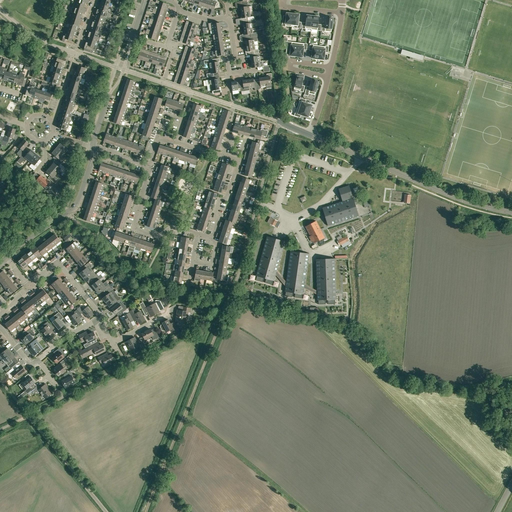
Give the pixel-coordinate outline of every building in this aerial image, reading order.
[(159,5),(158,7),(168,10),(169,5),(155,0),(154,2),(156,2),(155,4),(159,5)] [(74,8),(86,11),(86,9),(84,8),(85,5),(76,3),(74,8)] [(248,6),(247,4),(241,4),(241,7),(240,7),(241,13),(250,12),(252,11),(251,6),(248,6)] [(108,12),(107,12),(97,9),(96,14),(104,17),(107,17),(108,12)] [(156,14),(155,17),(164,20),(166,15),(153,11),(150,10),(149,12),(156,14)] [(250,20),(254,20),(254,17),(251,17),(250,12),(241,13),(242,18),(241,18),(241,21),(250,20)] [(80,18),(81,16),(73,13),(71,18),(82,22),(83,19),(80,18)] [(292,27),(292,26),(291,26),(293,14),(287,13),(286,20),(283,20),(282,26),(285,27),(286,26),(292,27)] [(301,22),(298,22),(299,15),(293,14),(291,26),(292,26),(297,26),(297,28),(301,28),(301,22)] [(305,28),(311,29),(313,16),(307,15),(306,23),(303,22),(302,29),(305,29),(305,28)] [(319,17),(313,16),(311,29),(311,30),(320,31),(321,25),(318,24),(319,17)] [(163,25),(164,20),(155,17),(154,20),(150,19),(150,21),(163,25)] [(72,19),(70,23),(79,26),(80,21),(82,22),(71,18),(72,19)] [(325,25),(322,25),(321,31),(331,32),(333,19),(326,18),(325,25)] [(102,24),(102,22),(94,19),(92,24),(103,28),(104,25),(102,24)] [(244,30),(252,28),(251,24),(255,23),(254,20),(250,20),(241,21),(242,24),(243,24),(244,30)] [(161,30),(163,25),(150,21),(149,23),(152,24),(151,27),(161,30)] [(186,21),(185,26),(198,31),(198,28),(195,27),(196,24),(195,24),(186,21)] [(103,28),(92,24),(90,29),(99,32),(102,33),(103,28)] [(183,31),(193,35),(194,32),(197,33),(198,31),(185,26),(183,31)] [(146,31),(159,35),(161,30),(151,27),(150,30),(147,29),(146,31)] [(253,33),(252,28),(244,30),(244,35),(245,35),(246,38),(252,37),(257,36),(256,33),(253,33)] [(98,35),(99,32),(90,29),(89,34),(100,38),(101,36),(98,35)] [(158,41),(159,35),(146,31),(145,31),(144,33),(146,33),(149,35),(148,38),(158,41)] [(183,31),(181,36),(194,41),(197,42),(198,40),(192,38),(193,35),(183,31)] [(75,37),(75,36),(65,33),(62,41),(64,42),(65,39),(71,41),(73,36),(75,37)] [(98,43),(100,38),(89,34),(87,40),(96,42),(98,43)] [(194,43),(194,41),(181,36),(180,42),(189,45),(190,42),(194,43)] [(257,36),(252,37),(246,38),(246,41),(245,41),(246,46),(255,45),(254,42),(258,42),(257,36)] [(87,40),(85,45),(97,48),(97,46),(95,45),(96,42),(87,40)] [(295,56),(296,56),(298,43),(287,42),(287,48),(291,49),(290,56),(291,56),(291,57),(295,57),(295,56)] [(307,44),(298,43),(296,56),(302,57),(303,50),(306,50),(307,44)] [(312,58),(318,59),(319,46),(314,45),(310,44),(309,50),(312,51),(312,58)] [(95,54),(97,48),(85,45),(84,50),(95,54)] [(250,51),(251,54),(257,53),(259,53),(258,50),(255,50),(255,45),(246,46),(247,52),(250,51)] [(184,51),(197,56),(198,54),(194,52),(195,49),(186,46),(184,51)] [(325,47),(319,46),(318,59),(324,60),(325,52),(328,52),(329,46),(325,46),(325,47)] [(143,60),(146,51),(141,49),(139,55),(137,54),(135,61),(137,61),(136,62),(139,63),(140,59),(143,60)] [(145,65),(147,65),(151,52),(146,51),(143,60),(146,61),(145,65)] [(196,58),(197,56),(184,51),(182,57),(192,60),(193,57),(196,58)] [(422,62),(424,57),(402,51),(400,55),(422,62)] [(150,63),(153,64),(156,54),(151,52),(147,65),(149,66),(150,63)] [(257,56),(257,53),(251,54),(251,57),(250,57),(251,63),(260,61),(259,56),(257,56)] [(157,68),(161,56),(156,54),(153,64),(156,65),(155,68),(157,68)] [(54,58),(54,61),(65,65),(66,59),(58,56),(57,59),(54,58)] [(157,70),(159,71),(160,66),(164,67),(167,57),(161,56),(157,68),(157,70)] [(191,63),(192,60),(182,57),(181,62),(194,66),(194,64),(191,63)] [(219,67),(218,62),(220,62),(219,58),(204,61),(204,64),(209,64),(210,68),(219,67)] [(55,64),(54,67),(63,70),(65,65),(54,61),(53,63),(55,64)] [(194,66),(181,62),(179,67),(189,70),(190,67),(193,68),(194,66)] [(75,70),(85,74),(88,66),(86,65),(85,68),(78,66),(77,71),(75,70)] [(179,67),(177,72),(190,76),(191,74),(188,73),(189,70),(179,67)] [(207,77),(210,77),(219,76),(218,73),(219,73),(219,67),(210,68),(211,74),(207,74),(207,77)] [(3,80),(8,82),(11,73),(12,70),(12,69),(10,68),(8,72),(6,72),(3,80)] [(12,70),(11,73),(8,82),(13,83),(16,75),(17,71),(12,70)] [(190,78),(190,76),(177,72),(176,77),(185,80),(186,77),(190,78)] [(13,83),(19,85),(22,74),(20,73),(19,76),(16,75),(13,83)] [(22,74),(19,85),(24,87),(27,78),(24,77),(25,75),(22,74)] [(207,86),(210,85),(219,84),(218,79),(219,79),(219,76),(210,77),(211,80),(206,80),(207,86)] [(294,89),(300,91),(303,92),(305,86),(301,85),(303,78),(297,76),(294,89)] [(59,80),(51,77),(49,82),(56,85),(58,85),(59,80)] [(185,80),(176,77),(174,82),(187,87),(188,84),(184,83),(185,80)] [(256,80),(257,86),(258,90),(261,88),(261,87),(266,86),(264,77),(259,78),(259,79),(256,80)] [(126,84),(133,87),(135,87),(135,85),(134,85),(135,81),(128,79),(126,84)] [(258,90),(257,86),(256,80),(253,80),(253,79),(248,80),(249,88),(255,87),(255,90),(258,90)] [(249,90),(249,88),(248,80),(242,81),(242,82),(240,82),(241,88),(241,92),(249,90)] [(308,96),(309,93),(315,95),(318,82),(312,80),(310,87),(307,87),(304,95),(308,96)] [(238,89),(241,88),(240,82),(237,82),(237,81),(231,82),(232,91),(238,90),(238,89)] [(29,96),(32,85),(33,84),(33,83),(31,82),(29,87),(26,86),(23,94),(29,96)] [(213,94),(219,93),(221,92),(221,89),(219,90),(219,84),(210,85),(211,91),(212,91),(213,94)] [(39,99),(44,101),(48,90),(47,90),(47,92),(42,91),(39,99)] [(53,92),(48,90),(44,101),(45,99),(50,101),(51,97),(52,94),(54,95),(56,91),(54,90),(53,92)] [(124,90),(122,95),(130,98),(131,98),(132,96),(130,96),(132,92),(124,90)] [(66,96),(64,101),(75,105),(73,104),(75,99),(66,96)] [(155,97),(153,102),(161,105),(162,99),(155,97)] [(171,108),(173,100),(167,98),(167,100),(166,103),(165,106),(171,108)] [(298,107),(310,111),(312,105),(305,103),(306,100),(300,98),(299,101),(299,102),(298,107)] [(62,106),(73,110),(75,105),(64,101),(64,102),(66,102),(66,105),(63,104),(62,106)] [(119,106),(126,109),(128,109),(128,107),(127,107),(128,103),(121,101),(119,106)] [(64,110),(63,112),(72,115),(73,110),(62,106),(62,109),(64,110)] [(310,111),(298,107),(296,113),(295,112),(294,116),(300,118),(301,115),(308,117),(310,111)] [(199,115),(200,112),(192,109),(190,115),(199,118),(200,116),(199,115)] [(221,113),(220,114),(229,117),(231,112),(224,109),(222,113),(221,113)] [(125,114),(117,111),(115,117),(123,119),(124,120),(125,118),(123,118),(125,114)] [(60,114),(59,117),(70,120),(73,121),(75,116),(72,115),(63,112),(62,115),(60,114)] [(227,123),(229,117),(220,114),(220,116),(221,117),(220,120),(227,123)] [(61,120),(60,123),(68,125),(70,120),(59,117),(58,119),(61,120)] [(124,120),(123,119),(115,117),(113,123),(121,125),(122,121),(123,122),(124,120)] [(195,126),(196,123),(189,120),(187,126),(196,128),(196,127),(195,126)] [(68,125),(60,123),(58,128),(64,130),(63,133),(66,133),(67,131),(70,132),(71,126),(68,125)] [(224,133),(226,128),(217,125),(216,127),(218,127),(216,131),(224,133)] [(7,135),(5,134),(4,137),(3,141),(8,143),(10,137),(13,138),(15,141),(17,139),(18,135),(15,134),(16,129),(10,127),(7,135)] [(144,129),(142,135),(150,137),(151,134),(155,135),(156,133),(153,132),(152,132),(144,129)] [(257,130),(255,137),(260,139),(261,136),(266,137),(268,131),(261,129),(260,131),(257,130)] [(191,137),(193,133),(185,131),(183,137),(192,139),(193,137),(191,137)] [(109,143),(112,136),(106,134),(104,141),(109,143)] [(220,144),(222,139),(213,136),(213,138),(214,138),(213,142),(220,144)] [(17,154),(21,157),(22,156),(26,151),(24,150),(29,143),(24,139),(19,145),(17,143),(16,145),(21,149),(17,154)] [(247,146),(250,147),(251,147),(259,149),(261,150),(263,141),(260,140),(259,143),(257,143),(253,142),(252,142),(252,145),(250,145),(247,144),(247,146)] [(210,145),(210,147),(218,150),(220,144),(213,142),(212,146),(210,145)] [(61,143),(56,148),(64,155),(66,152),(69,155),(74,149),(72,146),(68,150),(61,143)] [(144,147),(139,145),(136,152),(142,154),(144,147)] [(61,164),(65,160),(62,157),(64,155),(56,148),(52,153),(57,158),(55,160),(61,164)] [(23,161),(24,162),(27,159),(30,161),(36,154),(31,150),(24,158),(22,156),(21,157),(17,162),(20,165),(23,161)] [(41,158),(36,154),(30,161),(32,163),(30,166),(34,170),(39,165),(36,163),(41,158)] [(198,158),(192,156),(190,163),(196,165),(198,158)] [(221,168),(228,171),(230,165),(221,162),(221,164),(222,165),(221,168)] [(66,169),(61,164),(58,166),(54,163),(50,167),(57,173),(60,171),(63,173),(66,169)] [(101,163),(99,171),(103,172),(102,173),(104,174),(107,165),(101,163)] [(106,173),(110,174),(112,167),(107,165),(104,174),(106,174),(106,173)] [(57,173),(50,167),(46,172),(51,176),(49,178),(54,183),(58,179),(55,176),(57,173)] [(115,177),(118,168),(112,167),(110,174),(114,175),(113,177),(115,177)] [(117,177),(121,178),(123,170),(118,168),(115,177),(117,178),(117,177)] [(128,180),(132,181),(134,174),(129,172),(126,181),(127,181),(128,180)] [(35,173),(31,178),(35,182),(36,181),(48,191),(52,186),(49,183),(50,182),(45,178),(44,179),(41,176),(39,177),(35,173)] [(164,184),(166,178),(158,175),(157,181),(164,184)] [(241,183),(249,186),(250,184),(249,183),(250,180),(242,177),(241,183)] [(96,181),(94,187),(103,190),(104,188),(102,188),(104,184),(96,181)] [(213,190),(221,193),(223,187),(215,185),(213,190)] [(155,186),(153,192),(160,194),(162,189),(155,186)] [(322,208),(328,226),(359,216),(349,186),(338,189),(342,201),(322,208)] [(103,192),(103,190),(94,187),(93,193),(100,195),(101,191),(103,192)] [(237,194),(246,196),(246,195),(245,194),(246,191),(239,188),(237,194)] [(207,195),(207,196),(215,199),(217,193),(210,191),(208,195),(207,195)] [(93,193),(91,198),(100,201),(102,201),(102,200),(99,199),(100,195),(93,193)] [(124,197),(123,199),(132,202),(134,196),(126,194),(125,198),(124,197)] [(215,199),(207,196),(206,198),(207,198),(206,202),(214,204),(215,199)] [(130,207),(132,202),(123,199),(122,201),(124,201),(123,205),(130,207)] [(233,204),(242,207),(243,206),(241,205),(243,201),(235,199),(233,204)] [(87,209),(96,212),(97,210),(95,209),(96,206),(89,203),(87,209)] [(212,210),(203,207),(203,209),(204,209),(203,213),(210,215),(212,210)] [(152,209),(150,215),(158,218),(160,212),(152,209)] [(119,216),(126,218),(128,213),(119,210),(119,212),(120,212),(119,216)] [(93,217),(85,214),(84,220),(92,223),(93,221),(92,220),(93,217)] [(208,221),(200,218),(199,220),(200,220),(199,224),(207,226),(208,221)] [(273,219),(270,224),(275,226),(277,228),(280,222),(277,221),(273,219)] [(156,223),(149,220),(147,226),(154,229),(156,223)] [(115,227),(117,227),(119,228),(123,229),(125,223),(116,221),(115,222),(117,223),(115,227)] [(314,243),(324,238),(316,221),(305,227),(311,237),(310,238),(312,241),(313,241),(314,243)] [(205,232),(207,226),(199,224),(198,227),(197,227),(196,229),(205,232)] [(70,230),(64,235),(66,237),(64,238),(65,241),(68,241),(69,238),(73,234),(70,230)] [(113,239),(119,241),(121,234),(116,232),(113,239)] [(55,234),(50,238),(56,245),(61,241),(55,234)] [(228,239),(220,236),(219,242),(223,243),(226,244),(228,239)] [(285,286),(286,282),(283,278),(281,276),(277,271),(285,242),(280,240),(271,238),(267,236),(258,268),(256,276),(257,276),(256,280),(263,282),(264,278),(266,278),(265,283),(272,285),(273,280),(274,281),(276,275),(285,286)] [(338,241),(337,241),(339,245),(341,245),(342,246),(343,247),(351,243),(354,242),(353,240),(352,239),(349,240),(347,236),(344,237),(342,238),(339,240),(338,241)] [(132,237),(130,245),(129,247),(134,249),(135,246),(138,239),(132,237)] [(52,248),(56,245),(50,238),(46,241),(52,248)] [(141,248),(143,241),(138,239),(135,246),(134,249),(140,251),(141,248)] [(52,248),(46,241),(41,245),(47,252),(52,248)] [(69,253),(70,253),(77,247),(80,245),(78,242),(77,243),(75,241),(73,243),(66,249),(68,250),(67,251),(67,252),(68,253),(69,253)] [(146,250),(152,252),(154,244),(149,242),(146,250)] [(226,246),(226,244),(223,243),(222,249),(218,248),(218,250),(222,251),(229,252),(232,253),(233,247),(226,246)] [(43,255),(47,252),(41,245),(37,248),(41,253),(43,255)] [(37,257),(41,253),(37,248),(35,246),(31,250),(37,257)] [(77,247),(70,253),(74,258),(81,252),(77,247)] [(37,257),(31,250),(27,254),(32,261),(37,257)] [(304,288),(317,294),(317,291),(312,289),(310,287),(305,285),(308,261),(309,254),(304,253),(290,251),(286,282),(285,286),(284,291),(286,292),(285,296),(292,297),(293,293),(295,293),(295,297),(302,298),(302,294),(304,294),(304,288)] [(77,262),(84,256),(81,252),(74,258),(77,262)] [(28,264),(32,261),(27,254),(22,257),(28,264)] [(84,256),(77,262),(79,264),(81,267),(88,261),(86,259),(88,257),(87,254),(84,256)] [(29,265),(28,264),(22,257),(18,261),(23,268),(24,269),(29,265)] [(317,291),(317,294),(317,300),(318,300),(318,304),(325,304),(325,300),(328,300),(328,304),(335,304),(335,299),(336,299),(336,292),(335,259),(316,259),(316,261),(317,291)] [(79,274),(83,278),(90,272),(87,268),(91,265),(89,262),(83,267),(85,269),(79,274)] [(93,270),(90,272),(83,278),(86,282),(92,278),(93,280),(96,279),(98,276),(96,274),(93,270)] [(216,277),(213,276),(213,273),(211,272),(207,272),(206,280),(212,281),(212,280),(215,281),(215,279),(216,277)] [(218,273),(217,279),(216,279),(215,282),(222,283),(222,280),(225,281),(227,281),(228,275),(226,275),(218,273)] [(10,280),(7,275),(0,280),(0,281),(3,285),(10,280)] [(100,275),(98,276),(96,279),(98,281),(92,285),(96,290),(103,284),(99,280),(102,277),(100,275)] [(55,289),(62,283),(59,278),(52,284),(55,289)] [(3,285),(7,290),(14,284),(10,280),(3,285)] [(66,287),(62,283),(55,289),(59,293),(66,287)] [(18,289),(14,284),(7,290),(11,294),(18,289)] [(104,290),(106,292),(111,288),(109,286),(106,288),(103,284),(96,290),(99,294),(104,290)] [(69,292),(66,287),(59,293),(62,297),(69,292)] [(116,295),(111,288),(106,292),(108,294),(103,299),(106,303),(113,297),(116,295)] [(44,290),(39,294),(45,301),(49,297),(44,290)] [(69,292),(62,297),(66,302),(73,296),(69,292)] [(39,294),(35,297),(40,304),(45,301),(39,294)] [(116,295),(113,297),(106,303),(110,307),(115,303),(117,305),(119,304),(121,301),(122,301),(120,299),(118,297),(116,295)] [(77,301),(73,296),(66,302),(70,307),(77,301)] [(36,308),(40,304),(35,297),(30,301),(36,308)] [(156,302),(151,305),(155,315),(161,312),(161,311),(164,309),(160,301),(156,300),(155,301),(156,302)] [(30,301),(26,304),(31,311),(36,308),(30,301)] [(121,301),(119,304),(117,305),(111,309),(115,314),(120,310),(122,313),(127,309),(125,306),(121,301)] [(146,316),(148,315),(150,317),(155,315),(151,305),(146,308),(143,303),(140,305),(146,316)] [(31,311),(26,304),(21,308),(23,310),(27,315),(31,311)] [(81,306),(77,309),(81,314),(83,312),(88,318),(93,314),(87,307),(84,310),(81,306)] [(182,311),(178,310),(176,321),(186,323),(187,316),(188,316),(189,312),(190,312),(191,308),(183,307),(182,311)] [(82,316),(81,314),(77,309),(74,312),(75,313),(69,318),(75,326),(81,321),(79,319),(82,316)] [(134,321),(137,319),(139,323),(145,320),(140,311),(136,314),(134,309),(129,312),(134,321)] [(23,310),(18,313),(24,320),(29,317),(27,315),(23,310)] [(56,319),(52,322),(59,329),(64,325),(60,320),(63,318),(59,312),(54,316),(56,319)] [(20,324),(24,320),(18,313),(14,317),(20,324)] [(133,321),(132,319),(129,313),(124,316),(126,319),(122,321),(126,330),(132,327),(130,323),(133,321)] [(14,317),(10,320),(15,327),(20,324),(14,317)] [(15,327),(10,320),(5,324),(11,331),(15,327)] [(164,330),(166,329),(167,332),(170,330),(171,332),(173,331),(178,328),(175,324),(171,326),(168,320),(162,323),(163,324),(161,324),(160,326),(162,330),(164,330)] [(48,321),(44,325),(46,327),(41,330),(48,338),(54,333),(50,328),(53,326),(48,321)] [(22,339),(26,345),(33,339),(31,336),(34,333),(30,328),(23,334),(24,336),(25,335),(26,336),(22,339)] [(152,332),(151,330),(150,329),(142,334),(145,340),(151,336),(153,340),(159,337),(155,330),(152,332)] [(85,332),(78,335),(82,342),(86,340),(87,343),(97,338),(93,332),(87,335),(85,332)] [(130,350),(138,345),(134,338),(126,342),(130,350)] [(36,339),(27,346),(35,356),(38,353),(40,352),(39,352),(43,349),(36,339)] [(99,342),(94,344),(87,347),(79,352),(82,357),(90,353),(91,354),(95,352),(97,355),(105,351),(102,344),(100,345),(99,342)] [(11,353),(8,348),(5,350),(1,345),(1,346),(0,346),(0,354),(1,354),(5,358),(11,353)] [(62,350),(60,347),(55,351),(57,354),(53,358),(52,359),(55,363),(56,362),(57,363),(64,357),(64,356),(66,355),(62,350)] [(8,362),(6,363),(10,369),(15,365),(11,360),(15,357),(11,353),(5,358),(8,362)] [(105,357),(104,354),(98,358),(101,363),(104,362),(106,367),(110,365),(109,363),(114,360),(111,355),(105,357)] [(63,373),(66,371),(62,365),(67,361),(65,359),(54,368),(56,370),(55,371),(59,376),(62,373),(63,373)] [(17,369),(15,366),(8,372),(11,376),(16,372),(19,377),(26,371),(21,365),(17,369)] [(61,381),(65,388),(75,383),(72,376),(73,375),(69,370),(63,376),(65,377),(65,379),(61,381)] [(27,394),(31,391),(33,389),(30,387),(35,383),(31,377),(23,384),(25,387),(23,388),(26,393),(27,394)] [(37,386),(33,389),(31,391),(34,394),(38,390),(42,395),(43,395),(46,398),(52,393),(49,390),(47,388),(48,387),(46,384),(39,389),(37,386)]
